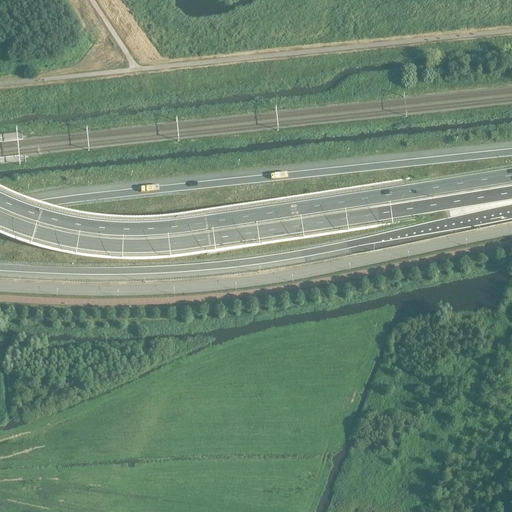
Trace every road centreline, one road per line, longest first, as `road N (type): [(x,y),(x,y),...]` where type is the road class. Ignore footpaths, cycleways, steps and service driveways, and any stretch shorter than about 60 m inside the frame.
road 1 (primary): [(511,174),(147,233),(74,229),(0,206)]
road 2 (primary): [(0,224),(79,247),(155,250),(511,196)]
road 3 (primary): [(0,264),(107,269),(252,260),(511,206)]
road 4 (secondary): [(0,286),(119,290),(246,280),(511,228)]
road 5 (primary): [(511,151),(0,209)]
